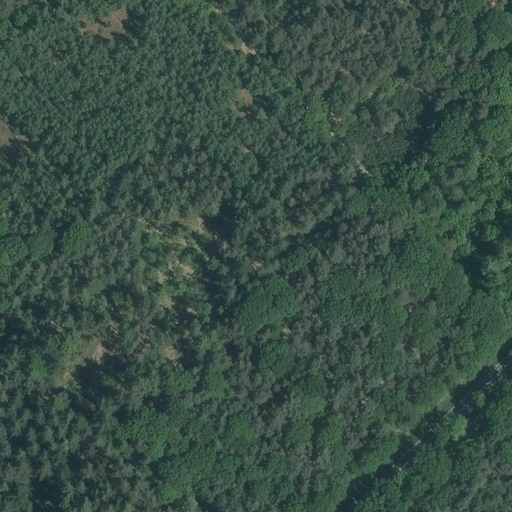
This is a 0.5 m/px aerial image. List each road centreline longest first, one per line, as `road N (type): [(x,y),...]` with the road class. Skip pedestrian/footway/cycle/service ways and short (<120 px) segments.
road 1 (track): [(259,59),(0,282)]
road 2 (primary): [(354,511),(511,360)]
road 3 (unclassified): [(385,511),(511,389)]
road 4 (track): [(63,226),(141,223),(190,250),(187,263),(178,264)]
